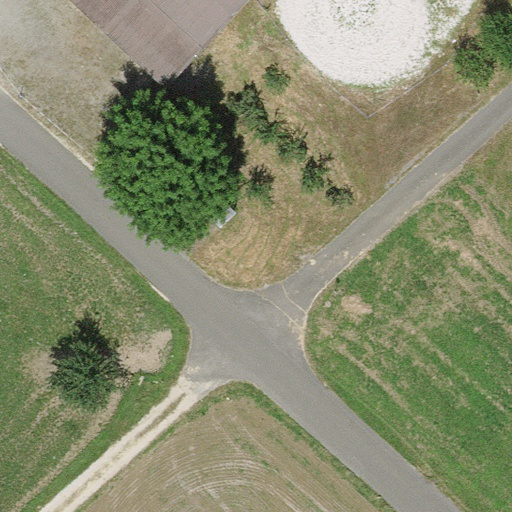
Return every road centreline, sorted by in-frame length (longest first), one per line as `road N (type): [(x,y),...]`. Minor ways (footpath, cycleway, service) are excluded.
road 1 (track): [(49,511),(511,94)]
road 2 (unclassified): [(418,511),(0,123)]
